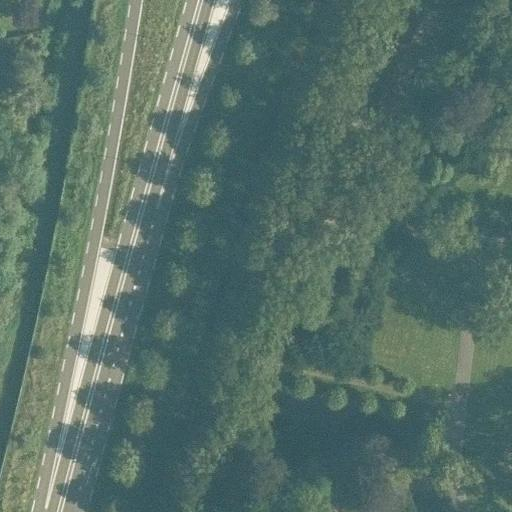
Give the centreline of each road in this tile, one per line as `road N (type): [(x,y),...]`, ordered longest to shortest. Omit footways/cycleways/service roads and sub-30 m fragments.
road 1 (primary): [(128,0),(92,253),(78,446)]
road 2 (primary): [(78,446),(184,85)]
